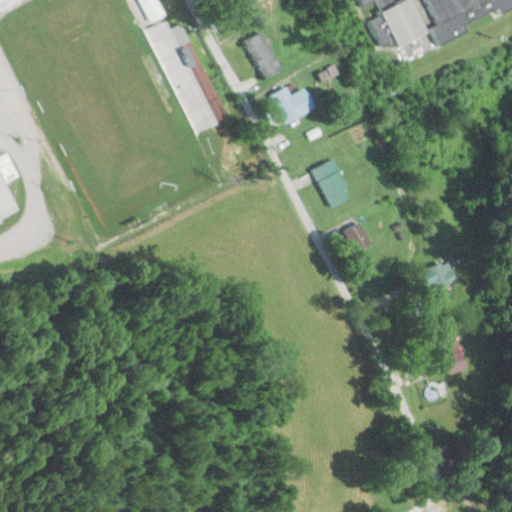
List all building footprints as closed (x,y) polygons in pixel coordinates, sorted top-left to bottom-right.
[(23,0),(0,0),(0,11),(23,1),(23,0)] [(166,13),(157,0),(136,0),(152,23),(166,13)] [(511,0),(357,0),(378,48),(395,40),(398,47),(427,35),(432,47),(467,32),(463,23),(497,9),(499,14),(511,7),(511,0)] [(145,29),(193,134),(226,119),(186,31),(182,33),(178,26),(169,30),(164,20),(145,29)] [(265,78),(282,68),(260,31),(243,41),(265,78)] [(290,95),(286,87),(270,94),(284,124),(315,109),(305,88),(290,95)] [(0,218),(17,210),(4,181),(17,176),(6,152),(0,154),(0,218)] [(350,199),(334,159),(312,168),(328,208),(350,199)] [(343,231),(354,253),(371,244),(360,222),(343,231)] [(454,280),(445,260),(418,272),(427,293),(454,280)] [(435,343),(446,374),(465,368),(454,336),(435,343)] [(450,463),(445,447),(433,450),(438,467),(450,463)]
